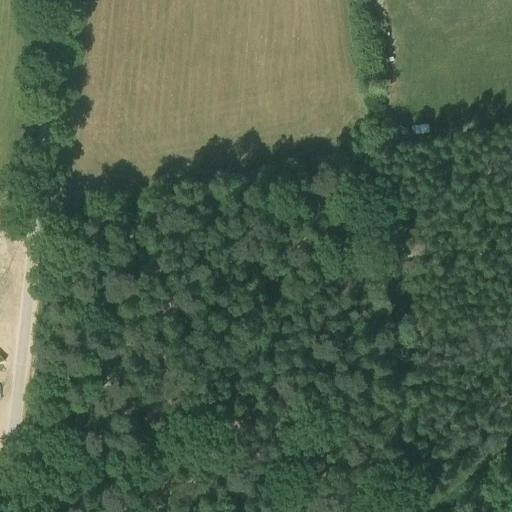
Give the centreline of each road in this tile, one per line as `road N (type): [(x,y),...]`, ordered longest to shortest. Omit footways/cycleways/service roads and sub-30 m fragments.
road 1 (unclassified): [(29,511),(72,0)]
road 2 (track): [(256,511),(272,504),(340,509),(406,498),(511,425)]
